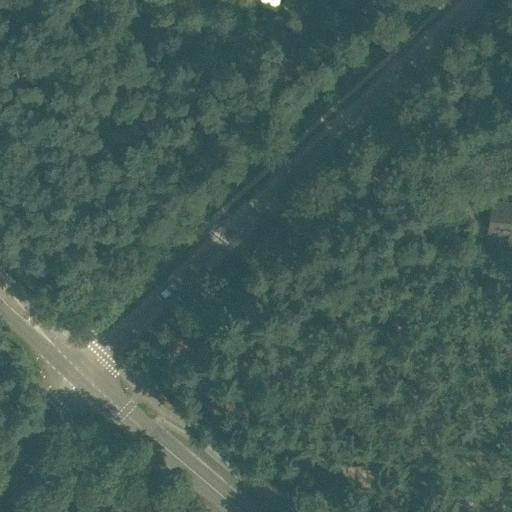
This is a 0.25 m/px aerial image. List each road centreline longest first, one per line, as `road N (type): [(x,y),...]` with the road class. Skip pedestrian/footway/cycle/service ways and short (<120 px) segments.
road 1 (unclassified): [(80,372),(473,0)]
road 2 (secondary): [(247,511),(80,372)]
